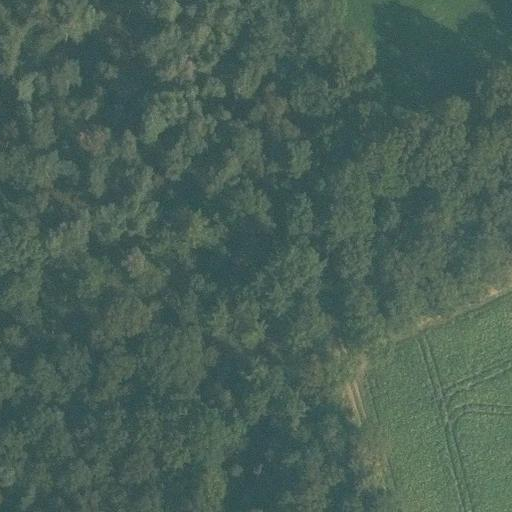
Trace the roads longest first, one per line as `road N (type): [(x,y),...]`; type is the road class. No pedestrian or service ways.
road 1 (track): [(381,511),(297,189)]
road 2 (track): [(297,189),(0,319)]
road 3 (track): [(511,93),(297,189)]
